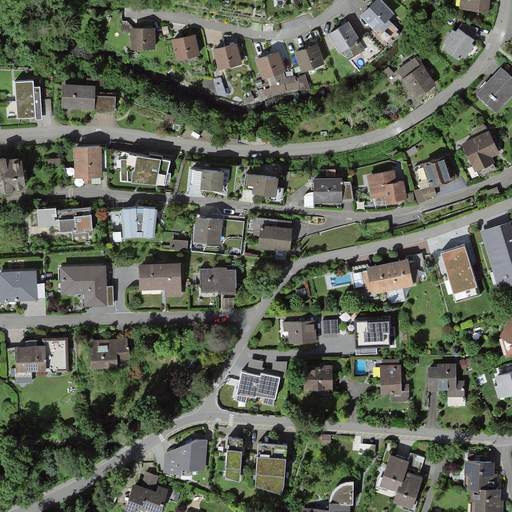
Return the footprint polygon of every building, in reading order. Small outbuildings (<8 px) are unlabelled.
[(389,20),(395,14),(381,0),(378,0),(375,3),(361,15),(376,31),(380,28),(383,32),(392,24),(389,20)] [(461,0),(460,9),(488,14),(490,0),(461,0)] [(349,60),(365,50),(360,41),(361,40),(349,21),(343,25),(327,35),(339,55),(344,51),(349,60)] [(463,23),(459,28),(475,40),(478,29),(463,23)] [(444,50),(459,61),(462,57),(465,59),(475,46),(472,44),(475,40),(459,28),(456,32),(453,30),(444,42),(447,45),(444,50)] [(131,48),(155,48),(155,29),(150,29),(131,29),(131,48)] [(175,59),(199,54),(196,35),(190,36),(172,39),(175,59)] [(219,70),(242,63),(237,44),(232,45),(213,50),(219,70)] [(303,73),(325,64),(317,45),(313,46),(295,54),(303,73)] [(263,78),(285,71),(279,53),(275,55),(257,60),(263,78)] [(417,100),(437,85),(423,66),(421,67),(415,58),(399,70),(405,79),(402,80),(417,100)] [(494,111),(511,91),(511,77),(499,66),(474,93),(494,111)] [(390,67),(383,72),(388,78),(394,73),(390,67)] [(218,93),(226,93),(225,77),(217,77),(218,93)] [(6,117),(41,117),(41,112),(41,87),(33,87),(33,82),(16,82),(16,99),(6,99),(6,117)] [(95,96),(95,87),(64,87),(64,109),(95,110),(95,96)] [(95,110),(116,110),(116,97),(95,96),(95,110)] [(492,157),(500,153),(493,140),(490,133),(463,145),(472,165),(474,164),(478,172),(495,164),(492,157)] [(88,180),(101,180),(101,148),(76,148),(76,180),(88,180)] [(165,174),(169,160),(160,159),(130,153),(129,181),(163,185),(165,174)] [(451,180),(453,179),(445,156),(414,167),(423,190),(451,180)] [(11,190),(25,188),(22,161),(8,163),(7,157),(0,157),(0,195),(12,194),(11,190)] [(386,204),(410,200),(406,180),(398,182),(396,170),(366,176),(371,202),(386,199),(386,204)] [(191,189),(222,192),(223,176),(193,173),(191,189)] [(252,193),(275,193),(275,174),(245,174),(245,187),(252,187),(252,193)] [(313,205),(342,205),(343,182),(314,181),(313,205)] [(111,241),(155,240),(158,210),(155,209),(145,207),(137,207),(123,208),(123,213),(109,215),(111,241)] [(30,232),(92,230),(91,211),(75,211),(30,213),(30,232)] [(219,228),(220,218),(198,216),(196,240),(218,242),(219,228)] [(256,246),(287,250),(290,221),(254,217),(252,232),(257,233),(256,246)] [(498,287),(511,283),(511,227),(510,222),(481,230),(498,287)] [(171,253),(187,253),(187,244),(171,244),(171,253)] [(465,244),(441,251),(454,293),(477,286),(465,244)] [(410,258),(413,277),(421,275),(418,256),(410,258)] [(373,294),(413,286),(408,261),(403,262),(373,268),(367,269),(368,272),(363,273),(367,292),(372,291),(373,294)] [(166,295),(181,294),(180,264),(139,266),(140,290),(163,289),(166,289),(166,295)] [(86,305),(108,304),(107,267),(60,269),(61,294),(80,293),(85,293),(86,305)] [(216,292),(236,292),(236,270),(201,270),(201,292),(216,292)] [(0,300),(21,299),(37,298),(35,272),(0,274),(0,300)] [(391,347),(389,317),(354,318),(356,355),(377,355),(377,348),(391,347)] [(511,318),(500,337),(511,342),(511,318)] [(338,320),(324,321),(324,337),(338,336),(338,320)] [(288,345),(318,344),(317,321),(304,321),(283,322),(284,332),(288,332),(288,345)] [(17,373),(69,370),(68,339),(44,340),(44,347),(33,347),(16,348),(17,373)] [(93,371),(119,368),(119,363),(131,362),(129,339),(107,341),(90,343),(93,371)] [(264,362),(250,359),(247,372),(261,375),(262,372),(281,377),(286,378),(287,362),(273,362),(273,369),(263,367),(264,362)] [(448,405),(466,404),(466,381),(457,381),(457,364),(429,365),(430,391),(448,391),(448,405)] [(303,392),(334,392),(333,365),(303,365),(303,392)] [(392,402),(411,402),(410,384),(403,385),(402,366),(380,366),(381,396),(391,395),(392,402)] [(275,397),(277,398),(281,377),(262,372),(261,375),(247,372),(243,371),(237,398),(246,401),(248,395),(257,397),(257,395),(265,396),(264,401),(274,404),(275,397)] [(511,371),(494,377),(501,402),(511,398),(511,371)] [(242,435),(227,434),(224,479),(234,480),(234,482),(238,482),(242,435)] [(182,467),(203,468),(205,438),(191,436),(164,451),(163,470),(181,471),(182,467)] [(286,441),(257,439),(254,483),(279,490),(282,481),(286,441)] [(377,452),(377,443),(362,442),(361,452),(377,452)] [(411,453),(408,461),(410,462),(408,468),(420,472),(425,458),(411,453)] [(380,486),(397,492),(394,503),(414,510),(425,477),(407,471),(408,468),(410,462),(408,461),(390,455),(380,486)] [(491,486),(491,458),(463,458),(463,486),(472,486),(491,486)] [(152,485),(156,472),(145,469),(141,482),(152,485)] [(135,504),(158,511),(167,485),(158,482),(156,488),(133,480),(124,506),(133,510),(135,504)] [(302,511),(350,511),(351,505),(353,505),(354,482),(349,482),(343,483),(334,490),(331,497),(330,511),(302,510),(302,511)] [(472,511),(499,511),(500,486),(491,486),(472,486),(472,511)]
